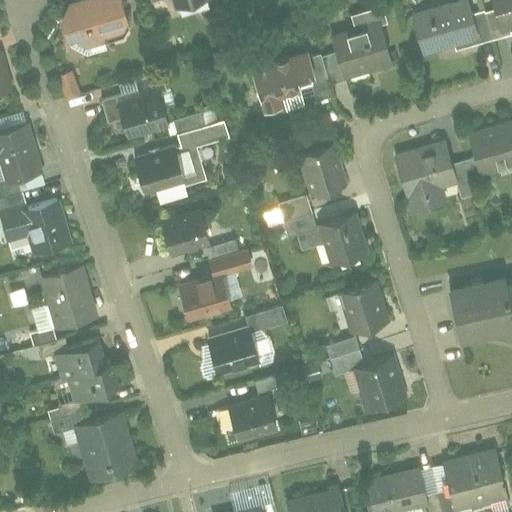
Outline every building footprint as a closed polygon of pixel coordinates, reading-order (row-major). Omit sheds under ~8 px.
[(62,0),(58,9),(70,50),(106,40),(103,30),(128,23),(121,0),(62,0)] [(480,37),(469,0),(451,0),(413,11),(425,53),(480,37)] [(511,26),(511,0),(497,0),(504,28),(511,26)] [(386,22),(336,36),(347,78),(398,64),(386,22)] [(308,43),(249,60),(260,98),(319,81),(308,43)] [(0,87),(11,84),(0,47),(0,87)] [(52,72),(61,96),(76,90),(68,66),(52,72)] [(165,121),(155,86),(163,84),(159,69),(130,77),(133,86),(104,94),(116,135),(165,121)] [(511,118),(511,116),(470,129),(484,174),(511,165),(511,118)] [(43,167),(27,118),(0,126),(0,167),(4,179),(43,167)] [(178,143),(131,156),(141,191),(203,173),(194,142),(227,133),(222,118),(175,131),(178,143)] [(451,138),(397,153),(412,209),(449,199),(446,186),(462,182),(451,138)] [(347,184),(333,139),(292,151),(305,197),(347,184)] [(69,236),(57,192),(0,208),(0,226),(4,240),(26,233),(30,248),(69,236)] [(207,239),(195,203),(153,216),(165,253),(207,239)] [(263,222),(276,220),(275,207),(261,209),(263,222)] [(367,246),(354,208),(315,222),(310,208),(280,219),(286,234),(295,231),(300,246),(321,238),(328,259),(367,246)] [(97,312),(82,261),(38,273),(52,324),(97,312)] [(219,267),(176,279),(186,315),(229,303),(219,267)] [(498,275),(445,291),(459,338),(509,324),(511,333),(511,280),(500,284),(498,275)] [(388,317),(375,277),(337,289),(350,330),(388,317)] [(248,322),(204,336),(216,371),(260,357),(248,322)] [(98,336),(52,349),(59,375),(64,373),(70,397),(118,384),(111,357),(105,359),(98,336)] [(326,371),(345,369),(341,337),(322,340),(326,371)] [(406,390),(394,350),(350,363),(362,403),(406,390)] [(254,387),(272,383),(270,374),(252,377),(254,387)] [(265,391),(224,404),(235,439),(276,427),(265,391)] [(139,462),(124,412),(77,426),(92,476),(139,462)] [(506,495),(493,443),(441,456),(454,507),(506,495)] [(416,463),(361,477),(370,511),(396,511),(395,507),(425,500),(416,463)] [(344,511),(337,483),(282,497),(285,511),(344,511)] [(263,511),(261,502),(219,511),(263,511)]
